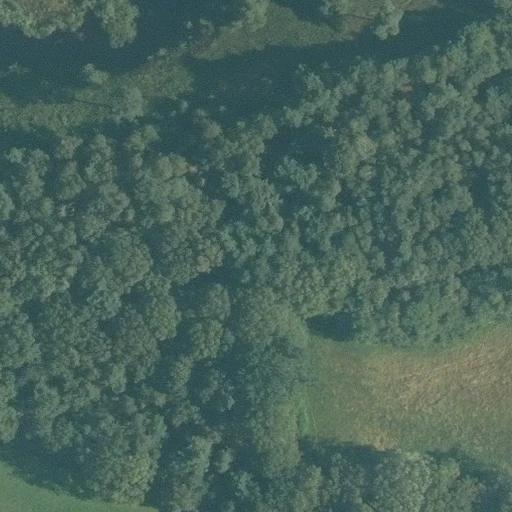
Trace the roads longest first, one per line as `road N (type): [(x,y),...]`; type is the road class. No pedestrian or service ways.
road 1 (track): [(511,245),(444,272),(270,294)]
road 2 (track): [(189,303),(0,363)]
